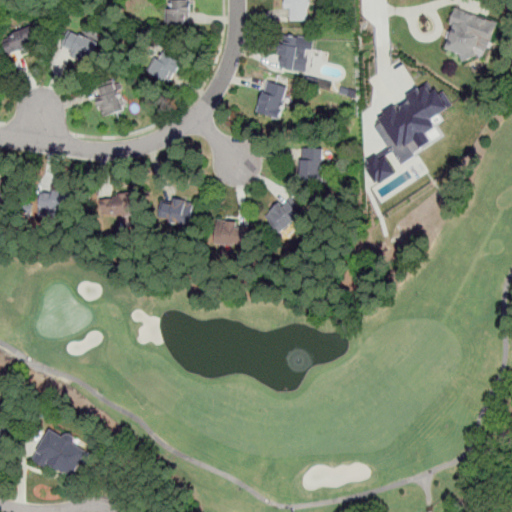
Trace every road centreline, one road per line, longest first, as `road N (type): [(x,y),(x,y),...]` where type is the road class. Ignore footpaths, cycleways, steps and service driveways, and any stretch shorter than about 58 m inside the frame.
road 1 (residential): [(199,121),(127,150),(0,137)]
road 2 (residential): [(383,0),(385,148)]
road 3 (residential): [(238,0),(229,62),(199,121)]
